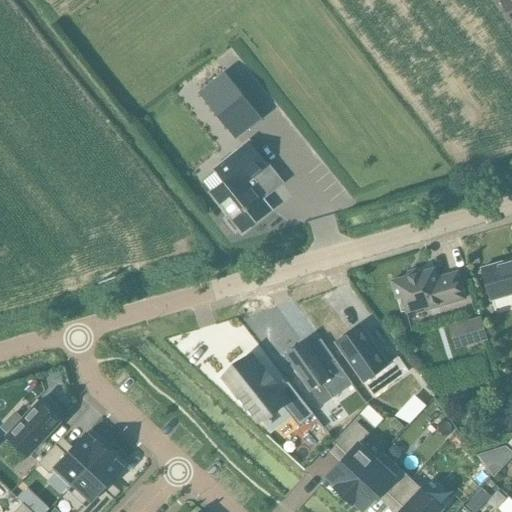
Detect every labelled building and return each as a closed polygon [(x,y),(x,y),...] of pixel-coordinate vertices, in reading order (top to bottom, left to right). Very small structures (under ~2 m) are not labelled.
[(511,0),(501,0),(499,2),(511,19),(511,0)] [(236,138),(261,118),(225,72),(200,92),(236,138)] [(242,232),(270,209),(248,181),(268,165),(249,142),(215,169),(225,181),(211,193),(231,218),(228,220),(235,230),(239,227),(242,232)] [(511,259),(482,268),(491,300),(511,293),(511,259)] [(425,307),(427,311),(466,299),(458,272),(437,278),(434,269),(392,281),(397,299),(403,297),(409,312),(425,307)] [(487,340),(481,317),(460,323),(467,346),(487,340)] [(358,327),(334,343),(361,382),(385,366),(358,327)] [(307,340),(286,355),(310,390),(322,382),(333,398),(353,384),(335,359),(325,365),(307,340)] [(250,356),(224,376),(259,420),(281,403),(298,425),(314,414),(288,382),(277,390),(274,386),(276,385),(264,370),(262,372),(250,356)] [(15,413),(2,427),(9,434),(8,435),(29,455),(60,421),(39,402),(23,420),(15,413)] [(347,454),(327,476),(336,484),(334,486),(344,495),(380,456),(363,440),(369,433),(357,422),(336,444),(347,454)] [(56,445),(38,463),(50,474),(53,471),(70,487),(106,448),(97,440),(95,442),(86,433),(66,454),(56,445)] [(511,450),(502,442),(484,463),(495,473),(511,453),(511,450)] [(70,487),(67,491),(84,507),(79,511),(101,511),(114,498),(103,488),(123,467),(114,459),(116,457),(106,448),(70,487)] [(380,456),(344,495),(353,503),(355,501),(364,510),(384,489),(394,498),(411,479),(383,453),(380,456)] [(404,507),(399,511),(438,511),(442,508),(411,479),(394,498),(404,507)] [(32,511),(23,503),(14,511),(32,511)]
